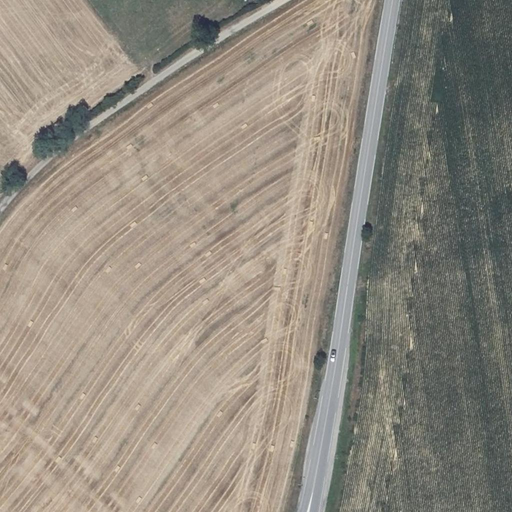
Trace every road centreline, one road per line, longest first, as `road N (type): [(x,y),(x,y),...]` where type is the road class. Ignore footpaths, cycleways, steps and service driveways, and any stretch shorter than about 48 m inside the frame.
road 1 (secondary): [(391,0),(307,511)]
road 2 (unclassified): [(0,222),(15,199),(102,129),(282,0)]
